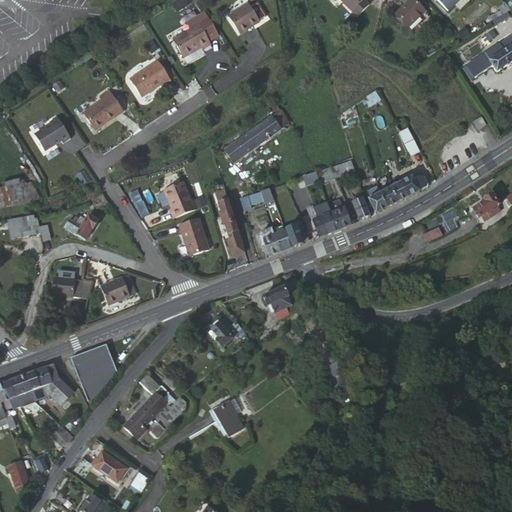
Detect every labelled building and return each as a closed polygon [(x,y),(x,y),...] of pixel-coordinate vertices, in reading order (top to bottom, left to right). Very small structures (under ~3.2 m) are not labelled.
[(366,0),(338,0),(362,24),(374,13),(369,8),(372,6),(366,0)] [(439,0),(452,13),(465,0),(439,0)] [(234,15),(245,31),(252,26),(253,29),(266,20),(253,2),(234,15)] [(417,4),(400,19),(412,32),(429,16),(417,4)] [(177,39),(188,57),(206,47),(207,50),(215,45),(212,40),(223,34),(213,18),(177,39)] [(326,28),(322,32),(327,37),(331,33),(326,28)] [(504,47),(472,68),(480,81),(497,70),(501,75),(511,68),(511,53),(509,55),(504,47)] [(161,48),(155,52),(161,61),(167,57),(161,48)] [(162,62),(135,81),(147,98),(166,84),(167,86),(175,81),(162,62)] [(86,113),(96,128),(109,119),(111,121),(118,116),(117,114),(124,109),(111,91),(103,96),(105,100),(86,113)] [(386,102),(380,94),(372,100),(374,109),(386,102)] [(357,110),(346,117),(352,129),(362,125),(359,114),(357,110)] [(284,114),(276,119),(287,132),(294,127),(284,114)] [(109,119),(96,128),(97,130),(111,121),(109,119)] [(276,119),(240,146),(251,159),(287,132),(276,119)] [(54,129),(38,139),(48,155),(64,145),(66,147),(74,143),(61,121),(53,126),(54,129)] [(487,121),(479,126),(483,134),(492,128),(487,121)] [(411,132),(402,136),(413,159),(422,155),(411,132)] [(251,159),(240,146),(231,153),(241,166),(251,159)] [(337,171),(341,182),(360,175),(356,164),(337,171)] [(325,187),(341,182),(337,171),(336,169),(321,174),(324,183),(325,187)] [(97,184),(90,173),(83,178),(91,188),(97,184)] [(308,179),(311,188),(324,183),(321,174),(308,179)] [(308,179),(297,183),(301,192),(311,188),(308,179)] [(413,201),(424,195),(420,186),(416,179),(405,185),(413,201)] [(23,182),(0,186),(0,207),(38,201),(34,181),(23,183),(23,182)] [(430,190),(432,189),(427,182),(420,186),(424,195),(430,190)] [(390,193),(394,191),(390,184),(386,186),(390,193)] [(174,213),(178,221),(201,211),(197,203),(195,204),(187,185),(168,193),(176,212),(174,213)] [(413,201),(405,185),(394,191),(402,206),(406,204),(413,201)] [(137,189),(129,193),(141,217),(149,213),(137,189)] [(275,191),(263,195),(265,200),(267,206),(268,208),(279,204),(275,191)] [(370,196),(373,203),(384,197),(380,191),(370,196)] [(384,197),(391,212),(394,211),(402,206),(394,191),(390,193),(384,197)] [(373,203),(381,217),(383,216),(391,212),(384,197),(373,203)] [(498,197),(489,203),(490,205),(477,213),(482,221),(485,220),(488,224),(496,219),(494,215),(495,214),(497,216),(503,213),(501,210),(504,208),(498,197)] [(267,206),(265,200),(251,205),(253,211),(267,206)] [(253,211),(251,205),(250,201),(244,204),(248,213),(253,211)] [(357,206),(363,224),(374,220),(367,203),(357,206)] [(233,204),(223,207),(226,215),(223,216),(228,229),(230,228),(235,242),(243,238),(233,204)] [(323,240),(341,233),(335,216),(331,206),(318,212),(322,221),(317,223),(323,240)] [(322,221),(318,212),(313,214),(317,223),(322,221)] [(335,216),(341,233),(346,231),(353,229),(346,212),(335,216)] [(80,216),(75,223),(87,230),(91,223),(80,216)] [(68,231),(86,242),(89,244),(96,232),(97,232),(102,224),(93,219),(91,223),(87,230),(75,223),(74,222),(68,231)] [(203,222),(184,228),(193,258),(213,252),(203,222)] [(38,223),(13,226),(15,242),(40,239),(38,223)] [(313,243),(307,226),(300,229),(306,246),(313,243)] [(51,229),(43,231),(47,246),(55,243),(51,229)] [(300,229),(290,232),(291,234),(297,251),(302,249),(307,247),(306,246),(300,229)] [(443,229),(431,236),(434,242),(447,236),(443,229)] [(264,236),(267,243),(279,238),(277,231),(264,236)] [(279,238),(285,255),(297,251),(291,234),(279,238)] [(241,264),(250,260),(243,238),(235,242),(233,242),(241,264)] [(267,243),(273,260),(282,256),(285,255),(279,238),(267,243)] [(69,279),(58,278),(55,296),(85,301),(88,283),(79,281),(80,273),(71,272),(69,279)] [(137,277),(130,279),(138,297),(144,295),(137,277)] [(130,279),(107,287),(115,307),(138,297),(130,279)] [(278,314),(291,308),(294,307),(287,290),(265,300),(269,310),(275,308),(278,314)] [(281,318),(292,311),(291,308),(278,314),(280,319),(281,318)] [(294,316),(292,311),(281,318),(280,319),(281,321),(294,316)] [(228,354),(247,337),(240,329),(231,320),(214,334),(221,341),(218,343),(228,354)] [(247,337),(251,333),(244,326),(240,329),(247,337)] [(327,349),(335,344),(327,332),(319,338),(327,349)] [(256,338),(251,333),(247,337),(251,341),(256,338)] [(375,348),(390,343),(386,334),(372,339),(375,348)] [(109,349),(74,362),(76,367),(89,361),(92,368),(79,375),(91,406),(119,375),(109,349)] [(334,364),(340,361),(336,351),(329,354),(334,364)] [(76,367),(79,375),(92,368),(89,361),(76,367)] [(338,379),(346,375),(342,365),(333,368),(338,379)] [(29,379),(35,395),(47,390),(54,387),(62,384),(56,369),(44,373),(29,379)] [(178,389),(184,385),(174,374),(168,380),(178,389)] [(345,391),(353,388),(348,378),(340,381),(345,391)] [(34,395),(35,395),(29,379),(19,383),(14,385),(21,401),(25,399),(34,395)] [(64,384),(62,384),(54,387),(63,396),(54,400),(65,411),(77,397),(64,384)] [(12,404),(21,401),(14,385),(6,388),(12,404)] [(54,387),(47,390),(50,398),(51,401),(54,400),(63,396),(54,387)] [(6,388),(0,390),(0,396),(5,407),(12,404),(6,388)] [(47,390),(35,395),(34,395),(37,403),(50,398),(47,390)] [(37,403),(34,395),(25,399),(29,408),(29,409),(38,405),(37,403)] [(139,433),(169,405),(159,395),(130,423),(139,433)] [(25,399),(21,401),(22,404),(24,410),(29,408),(25,399)] [(168,408),(175,416),(186,406),(179,399),(168,408)] [(238,399),(232,402),(240,415),(246,412),(238,399)] [(217,412),(232,436),(247,427),(240,415),(232,402),(217,412)] [(6,411),(0,413),(0,424),(10,421),(7,412),(6,411)] [(11,411),(7,412),(10,421),(14,431),(18,429),(11,411)] [(51,418),(44,411),(40,415),(47,422),(51,418)] [(73,439),(65,431),(53,443),(63,453),(76,441),(73,439)] [(106,453),(96,467),(97,467),(120,484),(131,470),(106,453)] [(36,460),(43,476),(50,473),(43,457),(36,460)] [(87,481),(96,467),(89,461),(79,475),(87,481)] [(22,499),(36,493),(26,465),(11,470),(22,499)] [(287,479),(294,472),(290,467),(283,474),(287,479)] [(139,489),(144,493),(151,483),(142,477),(135,487),(139,489)] [(126,507),(132,511),(144,493),(139,489),(126,507)] [(59,502),(71,510),(76,503),(64,495),(59,502)] [(97,511),(104,503),(96,497),(84,511),(97,511)] [(108,511),(111,508),(104,503),(97,511),(108,511)]
